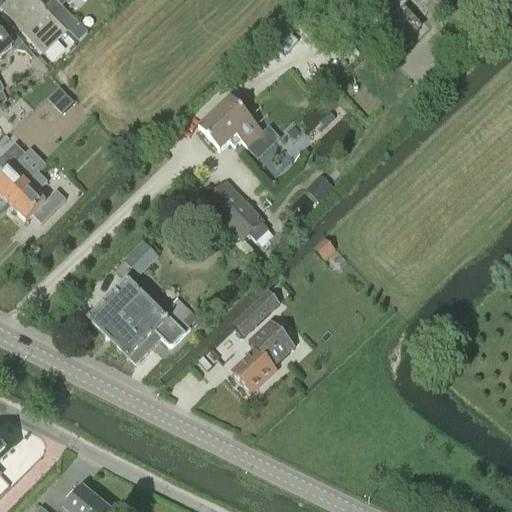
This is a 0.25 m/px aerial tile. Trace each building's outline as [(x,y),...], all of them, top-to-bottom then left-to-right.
[(43,57),(67,34),(45,11),(33,0),(14,0),(2,12),(19,30),(18,31),(43,57)] [(51,0),(54,2),(61,10),(70,0),(51,0)] [(54,2),(45,11),(67,34),(79,45),(87,37),(61,10),(54,2)] [(402,52),(418,37),(403,21),(387,36),(402,52)] [(0,61),(11,51),(14,54),(23,56),(30,63),(34,59),(2,25),(0,27),(0,61)] [(246,151),(262,137),(230,103),(198,133),(219,155),(229,146),(234,152),(241,145),(246,151)] [(0,178),(1,179),(0,180),(0,199),(8,207),(33,182),(33,181),(17,166),(25,159),(14,148),(0,162),(0,178)] [(108,153),(104,156),(104,162),(108,165),(113,165),(116,162),(116,156),(113,153),(108,153)] [(33,182),(8,207),(25,225),(31,219),(40,228),(64,204),(55,195),(45,205),(36,196),(47,186),(38,177),(33,181),(33,182)] [(333,194),(320,180),(305,195),(319,209),(333,194)] [(226,186),(203,207),(241,247),(249,239),(256,246),(268,234),(262,228),(264,226),(226,186)] [(158,260),(144,246),(125,266),(139,280),(158,260)] [(146,318),(152,312),(128,287),(89,326),(127,365),(130,362),(135,368),(148,355),(142,349),(144,347),(133,336),(142,327),(143,327),(149,321),(146,318)] [(233,330),(243,341),(278,308),(268,297),(233,330)] [(188,331),(196,323),(188,315),(189,314),(177,303),(160,319),(165,324),(168,321),(182,334),(187,329),(188,331)] [(165,324),(160,319),(152,312),(146,318),(149,321),(143,327),(142,327),(133,336),(144,347),(142,349),(148,355),(161,343),(170,352),(190,332),(188,331),(187,329),(182,334),(168,321),(165,324)] [(288,355),(287,355),(266,332),(271,327),(270,326),(248,346),(254,353),(246,360),(247,362),(231,377),(250,397),(275,374),(273,371),(289,356),(288,355)] [(0,465),(9,457),(5,452),(8,450),(0,441),(0,465)] [(67,511),(103,511),(83,494),(67,511)]
